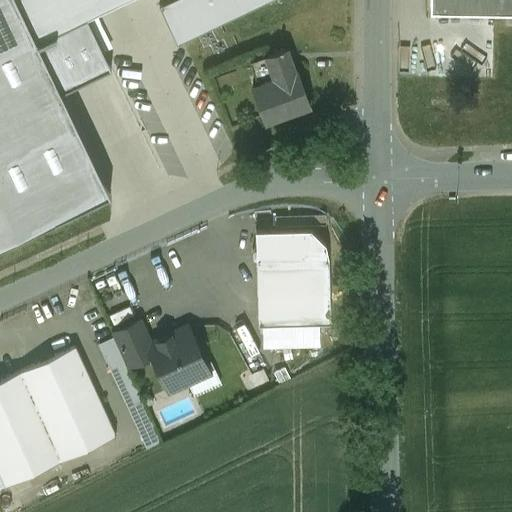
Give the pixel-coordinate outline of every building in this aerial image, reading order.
[(37,42),(16,0),(0,0),(0,246),(109,195),(61,92),(37,42)] [(16,0),(37,42),(86,18),(124,0),(16,0)] [(174,0),(161,6),(178,42),(265,0),(174,0)] [(511,0),(431,0),(431,8),(511,9),(511,0)] [(110,69),(86,18),(37,42),(61,92),(110,69)] [(276,79),(252,88),(265,122),(310,105),(297,72),(294,73),(285,50),(268,57),(276,79)] [(310,228),(255,230),(256,248),(254,248),(252,250),(253,256),(255,258),(256,258),(258,323),(319,321),(330,320),(328,257),(325,243),(310,228)] [(138,321),(113,333),(128,365),(153,354),(149,345),(138,321)] [(319,321),(263,322),(264,347),(320,345),(319,321)] [(187,327),(170,335),(168,333),(166,332),(158,336),(158,338),(158,340),(149,345),(153,354),(169,389),(208,371),(187,327)] [(113,337),(99,343),(146,447),(160,441),(113,337)] [(75,345),(0,379),(0,472),(6,485),(116,434),(75,345)]
